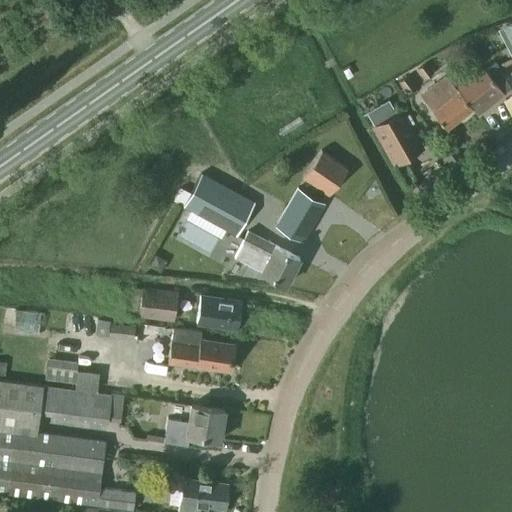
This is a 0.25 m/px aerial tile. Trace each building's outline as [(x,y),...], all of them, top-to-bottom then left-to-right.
[(511,52),(511,22),(501,27),(511,52)] [(426,62),(416,69),(423,80),(433,72),(426,62)] [(444,74),(419,94),(447,129),(477,105),(481,111),(511,88),(496,62),(485,70),(481,64),(453,86),(444,74)] [(407,75),(398,82),(405,93),(415,86),(407,75)] [(377,126),(372,129),(392,165),(398,162),(421,149),(400,113),(377,126)] [(321,149),(304,175),(330,193),(348,167),(321,149)] [(255,202),(201,172),(183,206),(237,236),(255,202)] [(180,187),(173,199),(178,202),(183,204),(189,192),(185,190),(180,187)] [(299,187),(276,226),(303,241),(325,203),(299,187)] [(299,256),(247,230),(234,257),(286,282),(299,256)] [(156,254),(149,266),(161,273),(168,261),(156,254)] [(178,290),(142,286),(142,288),(130,286),(126,313),(139,314),(139,317),(174,321),(178,290)] [(240,301),(200,295),(196,322),(236,327),(240,301)] [(16,310),(14,330),(38,333),(40,313),(16,310)] [(111,320),(98,319),(96,335),(108,336),(108,337),(133,340),(135,326),(110,323),(111,320)] [(201,331),(174,327),(169,362),(229,370),(233,344),(200,339),(201,331)] [(98,372),(76,370),(75,381),(74,387),(96,390),(98,372)] [(0,409),(40,415),(40,414),(44,384),(0,378),(0,409)] [(111,394),(108,420),(120,422),(124,395),(112,394),(111,394)] [(164,441),(164,442),(188,446),(189,435),(219,440),(224,409),(191,404),(188,420),(168,417),(165,435),(164,441)] [(40,415),(0,409),(0,491),(133,509),(136,491),(100,486),(106,440),(38,430),(40,415)] [(147,432),(146,438),(164,441),(165,435),(156,434),(147,432)] [(228,483),(183,477),(179,511),(180,511),(198,511),(200,505),(225,509),(228,483)]
